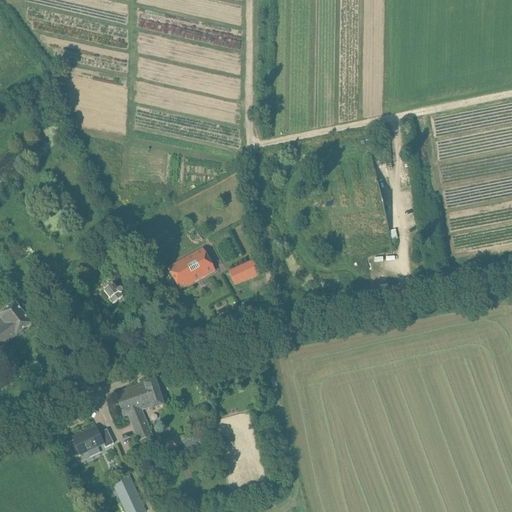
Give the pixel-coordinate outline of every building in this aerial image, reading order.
[(393,249),(372,156),(290,174),(309,267),(393,249)] [(215,271),(203,250),(169,270),(180,291),(215,271)] [(253,261),(229,273),(235,286),(259,275),(253,261)] [(123,297),(122,295),(124,293),(125,292),(125,291),(124,290),(117,281),(104,292),(110,299),(109,300),(113,305),(114,304),(123,298),(122,298),(123,297)] [(63,309),(68,305),(62,297),(57,301),(63,309)] [(10,327),(25,315),(15,303),(0,314),(0,316),(1,318),(0,317),(0,328),(7,323),(10,327)] [(0,348),(32,324),(25,316),(25,315),(10,327),(7,323),(0,328),(0,348)] [(155,379),(116,394),(124,417),(130,415),(137,436),(136,437),(139,443),(153,437),(143,410),(151,407),(152,411),(165,406),(155,379)] [(67,445),(68,444),(73,456),(77,457),(103,444),(105,448),(114,444),(107,430),(99,434),(96,428),(87,433),(87,434),(67,444),(67,445)] [(180,438),(185,454),(217,444),(212,428),(180,438)] [(129,476),(112,484),(125,511),(146,511),(145,509),(142,503),(129,476)] [(264,488),(263,479),(232,479),(232,489),(264,488)]
